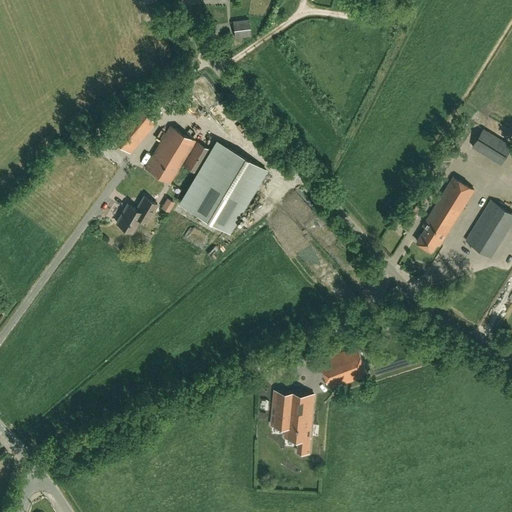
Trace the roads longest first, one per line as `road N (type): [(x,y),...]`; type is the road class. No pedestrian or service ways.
road 1 (residential): [(33,466),(368,308)]
road 2 (unclassified): [(388,269),(222,75),(181,0)]
road 3 (residential): [(0,340),(119,174)]
road 4 (unclassified): [(511,366),(408,290)]
